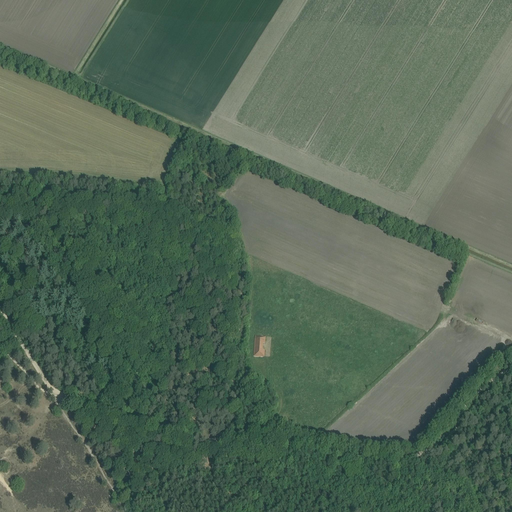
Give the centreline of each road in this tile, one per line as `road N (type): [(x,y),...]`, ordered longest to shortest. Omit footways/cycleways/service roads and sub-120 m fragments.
road 1 (track): [(511,266),(0,46)]
road 2 (track): [(511,368),(493,375),(416,459),(263,430),(209,441),(56,397)]
road 3 (track): [(56,397),(131,511)]
